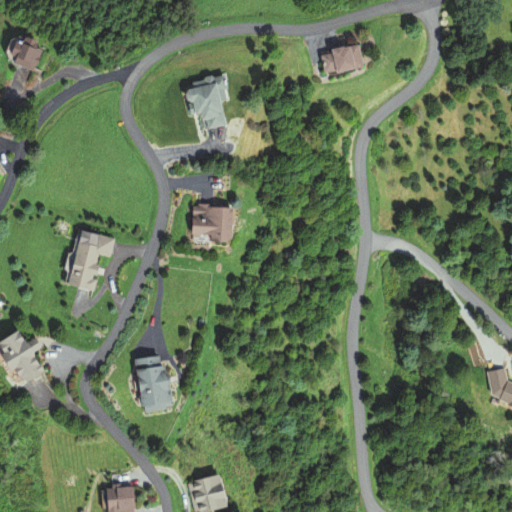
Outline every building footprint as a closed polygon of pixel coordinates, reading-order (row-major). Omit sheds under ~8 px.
[(43,53),(21,35),(5,55),(28,73),(43,53)] [(314,52),(316,75),(353,71),(351,48),(314,52)] [(213,103),(219,102),(215,83),(180,90),(186,116),(195,114),(199,131),(218,127),(213,103)] [(221,204),(185,204),(185,239),(221,239),(221,204)] [(92,291),(97,256),(109,258),(112,238),(94,235),(92,245),(73,242),(65,286),(92,291)] [(40,373),(17,329),(0,337),(0,358),(15,387),(40,373)] [(163,406),(156,362),(129,366),(135,411),(163,406)] [(180,478),(186,510),(215,504),(208,472),(180,478)] [(128,511),(128,487),(103,487),(103,511),(128,511)]
